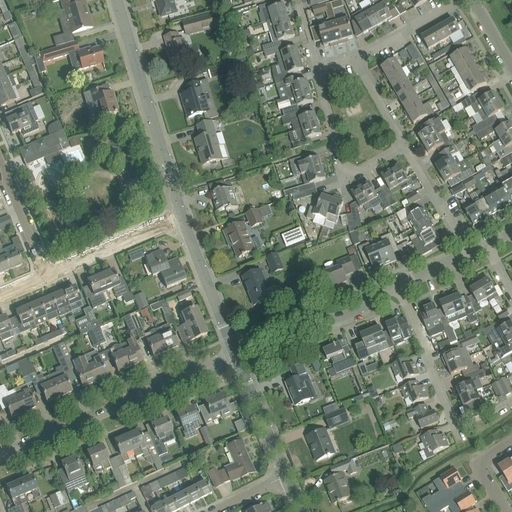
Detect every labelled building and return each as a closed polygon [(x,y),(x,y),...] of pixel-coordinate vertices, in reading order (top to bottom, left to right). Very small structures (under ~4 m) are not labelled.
[(85,3),(76,6),(73,0),(60,0),(63,10),(64,10),(71,34),(92,27),(85,3)] [(153,0),(154,2),(157,1),(162,18),(177,13),(174,1),(176,0),(153,0)] [(375,3),(372,5),(383,24),(388,21),(389,22),(393,20),(401,16),(392,4),(386,8),(384,4),(382,0),(381,0),(378,0),(375,2),(375,3)] [(408,0),(412,4),(415,8),(427,2),(425,0),(408,0)] [(230,1),(224,3),(226,11),(232,9),(230,1)] [(264,12),(267,22),(288,16),(285,5),(271,9),(270,4),(259,7),(261,12),(264,12)] [(326,5),(322,6),(313,9),(315,15),(328,11),(326,5)] [(363,10),(365,15),(374,31),(378,28),(377,27),(383,24),(372,5),(363,10)] [(249,8),(237,12),(239,19),(242,18),(244,14),(249,12),(250,11),(249,8)] [(365,15),(363,10),(352,17),(355,21),(356,21),(364,35),(369,31),(370,33),(374,31),(365,15)] [(8,12),(3,15),(6,22),(11,20),(8,12)] [(213,15),(184,23),(186,32),(216,24),(213,15)] [(267,22),(270,33),(291,27),(288,16),(267,22)] [(336,20),(333,21),(340,45),(349,42),(348,40),(354,38),(351,28),(348,16),(344,18),(344,20),(337,23),(336,20)] [(443,26),(450,38),(461,32),(454,20),(443,26)] [(340,45),(333,21),(329,22),(330,25),(323,27),(322,24),(318,25),(324,47),(330,45),(331,48),(340,45)] [(10,31),(15,42),(24,38),(17,22),(13,24),(15,28),(10,31)] [(443,26),(433,32),(440,44),(450,38),(443,26)] [(263,47),(264,52),(283,47),(281,41),(294,38),(291,27),(270,33),(273,44),(263,47)] [(240,33),(243,41),(252,38),(250,30),(240,33)] [(422,38),(429,50),(440,44),(433,32),(422,38)] [(178,34),(174,35),(165,38),(169,52),(171,52),(175,66),(191,61),(184,40),(180,41),(178,34)] [(64,35),(53,38),(56,47),(67,44),(64,35)] [(18,50),(21,57),(27,55),(24,48),(28,47),(24,38),(15,42),(17,47),(18,50)] [(415,61),(417,60),(421,58),(413,45),(408,49),(415,61)] [(82,70),(103,63),(99,48),(91,51),(90,48),(74,53),(74,50),(67,52),(65,46),(33,55),(39,74),(45,72),(42,63),(71,54),(73,61),(79,59),(82,70)] [(277,55),(280,65),(285,64),(301,59),(297,48),(284,52),(283,47),(264,52),(266,58),(277,55)] [(246,50),(248,57),(255,55),(252,48),(246,50)] [(451,58),(456,67),(471,58),(469,54),(471,53),(468,48),(460,53),(451,58)] [(27,55),(21,57),(24,65),(30,63),(27,55)] [(246,57),(234,61),(236,67),(248,63),(246,57)] [(456,67),(461,75),(476,67),(474,63),(476,61),(474,57),(471,58),(456,67)] [(274,79),(276,84),(292,79),(291,74),(304,70),(301,59),(285,64),(280,65),(273,68),(276,78),(274,79)] [(384,74),(386,78),(401,70),(396,60),(382,68),(385,73),(384,74)] [(430,66),(436,78),(440,76),(434,64),(430,66)] [(461,75),(466,84),(481,76),(479,72),(481,70),(478,65),(476,67),(461,75)] [(389,81),(393,87),(407,79),(401,70),(386,78),(388,82),(389,81)] [(28,73),(31,80),(37,78),(34,71),(28,73)] [(481,76),(466,84),(460,87),(465,97),(471,93),(486,85),(483,80),(486,79),(483,74),(481,76)] [(286,87),(289,98),(295,96),(311,91),(307,81),(302,82),(301,77),(292,79),(276,84),(278,90),(286,87)] [(428,79),(433,89),(437,86),(432,77),(428,79)] [(0,79),(0,93),(10,89),(5,78),(0,79)] [(37,78),(31,80),(35,90),(30,92),(32,98),(43,94),(37,78)] [(394,93),(397,97),(412,88),(407,79),(393,87),(396,92),(394,93)] [(190,93),(182,95),(189,118),(199,115),(205,113),(207,120),(206,120),(206,121),(219,117),(219,116),(218,117),(213,101),(206,104),(200,82),(188,86),(190,93)] [(441,87),(446,95),(450,93),(445,85),(441,87)] [(433,89),(438,98),(443,95),(437,86),(433,89)] [(400,100),(403,106),(417,98),(412,88),(397,97),(399,101),(400,100)] [(10,89),(0,93),(0,106),(1,107),(15,101),(10,89)] [(104,117),(109,116),(118,113),(112,92),(103,95),(102,89),(90,92),(93,104),(98,119),(103,117),(104,117)] [(283,109),(285,117),(290,116),(300,112),(302,112),(301,106),(314,102),(311,91),(295,96),(289,98),(284,99),(285,103),(290,102),(291,107),(283,109)] [(450,93),(446,95),(453,108),(457,106),(450,93)] [(472,107),(476,115),(499,102),(494,93),(486,98),(479,102),(477,103),(473,96),(461,103),(465,110),(472,107)] [(443,95),(438,98),(445,109),(449,107),(443,95)] [(405,112),(407,116),(423,107),(417,98),(403,106),(406,111),(405,112)] [(470,138),(476,135),(499,122),(495,116),(504,111),(499,102),(476,115),(473,117),(478,125),(473,128),(474,131),(468,134),(470,138)] [(29,104),(16,110),(19,116),(6,121),(12,134),(22,130),(24,136),(38,129),(35,124),(30,112),(32,110),(29,104)] [(423,107),(407,116),(410,120),(411,119),(414,125),(428,117),(428,116),(433,113),(428,104),(423,107)] [(300,119),(303,129),(318,124),(315,114),(302,118),(300,112),(290,116),(285,117),(286,122),(291,121),(300,119)] [(419,136),(424,145),(439,136),(449,130),(445,121),(443,122),(440,116),(420,127),(424,133),(419,136)] [(212,122),(207,123),(198,126),(201,139),(196,140),(203,166),(222,161),(229,158),(225,145),(220,147),(212,122)] [(496,132),(501,140),(511,134),(511,124),(511,123),(502,128),(499,122),(476,135),(480,141),(496,132)] [(318,124),(303,129),(296,131),(299,142),(293,144),(295,149),(310,145),(308,139),(322,135),(318,124)] [(26,153),(21,155),(26,167),(45,158),(62,151),(58,140),(66,136),(63,131),(24,147),(26,153)] [(447,135),(445,132),(439,136),(424,145),(429,154),(450,142),(449,138),(454,136),(452,132),(447,135)] [(511,134),(501,140),(492,145),(501,160),(511,153),(511,134)] [(71,148),(81,146),(79,138),(70,141),(71,146),(71,148)] [(436,166),(441,175),(456,166),(460,163),(464,161),(456,146),(437,157),(441,163),(436,166)] [(269,157),(275,155),(272,147),(267,149),(269,157)] [(299,165),(302,175),(322,169),(319,158),(306,162),(304,157),(290,161),(292,167),(299,165)] [(488,157),(483,160),(487,167),(492,164),(488,157)] [(223,164),(224,170),(236,166),(234,161),(223,164)] [(456,166),(441,175),(446,184),(458,176),(462,182),(476,175),(472,168),(469,170),(464,161),(460,163),(456,166)] [(478,173),(482,171),(487,168),(485,165),(476,169),(478,173)] [(399,166),(391,171),(399,186),(401,190),(402,191),(411,186),(408,181),(399,166)] [(487,168),(482,171),(483,173),(484,175),(494,169),(491,166),(487,168)] [(286,197),(293,195),(300,193),(314,189),(312,184),(326,180),(322,169),(302,175),(305,186),(298,188),(284,192),(286,197)] [(498,177),(511,201),(511,200),(511,199),(511,178),(511,177),(505,181),(502,174),(499,170),(495,172),(498,177)] [(387,185),(381,188),(391,207),(398,203),(393,195),(401,190),(399,186),(391,171),(382,176),(387,185)] [(25,174),(30,185),(35,182),(31,172),(25,174)] [(494,192),(504,211),(506,210),(507,207),(511,204),(511,201),(498,177),(500,180),(496,182),(500,189),(494,192)] [(467,190),(477,184),(476,183),(473,178),(463,184),(467,190)] [(237,180),(231,182),(233,188),(240,186),(239,182),(237,182),(237,180)] [(225,181),(209,185),(217,212),(226,209),(227,211),(239,208),(234,191),(233,188),(231,182),(226,183),(225,181)] [(477,184),(480,191),(494,215),(500,211),(503,212),(504,211),(494,192),(488,195),(480,181),(476,183),(477,184)] [(369,183),(361,188),(372,209),(381,204),(385,211),(391,207),(381,188),(375,192),(369,183)] [(454,197),(467,190),(463,184),(450,191),(454,197)] [(372,209),(361,188),(352,193),(361,209),(364,207),(367,212),(372,209)] [(314,189),(300,193),(293,195),(295,202),(302,200),(306,198),(316,195),(314,189)] [(480,200),(474,203),(485,222),(487,221),(487,218),(494,215),(480,191),(477,193),(480,200)] [(417,193),(408,198),(406,199),(410,206),(412,205),(421,200),(417,193)] [(316,216),(326,220),(333,199),(322,196),(318,209),(316,208),(315,209),(311,207),(307,218),(314,221),(316,216)] [(333,199),(326,220),(326,221),(336,224),(338,218),(341,213),(344,203),(342,203),(343,199),(334,196),(333,199)] [(485,222),(474,203),(468,206),(465,200),(461,202),(474,226),(481,222),(483,223),(485,222)] [(258,210),(247,215),(252,228),(263,223),(262,219),(272,215),(269,206),(258,210)] [(410,223),(413,229),(432,218),(431,216),(428,216),(424,209),(413,215),(409,207),(397,214),(403,226),(410,223)] [(351,211),(352,214),(356,231),(362,229),(358,209),(351,211)] [(348,224),(350,233),(356,231),(352,214),(341,217),(343,225),(348,224)] [(2,220),(0,220),(0,230),(6,228),(13,225),(9,217),(2,220)] [(410,238),(412,242),(419,239),(436,228),(432,222),(433,220),(432,218),(413,229),(416,234),(410,238)] [(244,224),(234,228),(225,232),(228,241),(231,240),(239,258),(248,254),(255,252),(244,224)] [(297,232),(283,238),(287,247),(306,239),(301,228),(296,230),(297,232)] [(419,239),(412,242),(415,248),(416,249),(421,257),(432,251),(429,245),(430,245),(432,245),(434,244),(434,243),(441,238),(436,228),(419,239)] [(384,244),(378,246),(385,266),(396,261),(394,254),(399,251),(402,259),(408,256),(404,247),(403,245),(397,247),(390,230),(388,231),(390,235),(381,238),(384,244)] [(356,231),(350,233),(355,246),(361,243),(356,231)] [(385,266),(378,246),(371,249),(369,243),(359,247),(366,265),(371,263),(374,270),(385,266)] [(0,274),(10,270),(2,251),(0,246),(0,274)] [(8,248),(2,251),(10,270),(23,265),(17,252),(14,246),(8,248)] [(356,253),(354,247),(347,249),(350,256),(356,253)] [(136,252),(139,258),(146,254),(144,249),(136,252)] [(153,277),(161,274),(161,273),(168,270),(166,264),(161,251),(145,257),(153,277)] [(267,259),(273,274),(284,269),(278,255),(267,259)] [(326,273),(329,278),(332,287),(347,281),(345,276),(355,272),(351,262),(349,258),(338,263),(340,268),(326,273)] [(161,273),(161,274),(167,288),(186,280),(177,259),(166,264),(168,270),(161,273)] [(113,270),(100,276),(107,291),(113,289),(117,299),(130,294),(125,281),(119,284),(113,270)] [(261,271),(253,274),(243,278),(254,306),(270,300),(264,283),(266,283),(261,271)] [(100,276),(88,281),(93,295),(88,297),(94,309),(105,304),(111,302),(107,291),(100,276)] [(487,280),(486,279),(480,282),(481,284),(479,284),(488,299),(490,302),(495,300),(496,301),(500,299),(489,279),(487,280)] [(488,299),(479,284),(470,290),(477,302),(478,305),(488,299)] [(75,287),(63,292),(71,312),(83,307),(75,287)] [(188,291),(179,295),(177,296),(179,302),(191,297),(188,291)] [(63,292),(51,297),(57,312),(60,317),(71,312),(63,292)] [(458,295),(457,294),(451,296),(451,298),(450,299),(458,320),(474,313),(471,305),(468,297),(462,300),(460,295),(458,295)] [(51,297),(40,302),(46,317),(57,312),(51,297)] [(138,299),(141,308),(146,306),(143,298),(138,299)] [(440,303),(444,312),(438,314),(443,325),(443,326),(449,341),(451,344),(458,341),(452,327),(449,323),(458,320),(450,299),(440,303)] [(159,303),(165,317),(172,314),(165,300),(159,303)] [(40,302),(28,307),(34,322),(46,317),(40,302)] [(477,302),(471,305),(474,313),(475,313),(476,315),(483,312),(478,305),(477,302)] [(428,331),(443,325),(438,314),(434,305),(433,305),(432,304),(425,306),(426,308),(424,309),(426,313),(421,314),(428,331)] [(34,322),(28,307),(16,312),(22,327),(28,324),(32,331),(37,329),(34,322)] [(89,324),(96,321),(90,308),(83,311),(89,324)] [(140,311),(143,318),(150,315),(147,308),(140,311)] [(200,323),(202,322),(196,308),(194,310),(193,309),(188,311),(189,312),(182,315),(186,325),(177,329),(184,344),(206,335),(200,323)] [(507,311),(498,316),(497,316),(500,321),(510,316),(507,311)] [(135,313),(129,315),(135,330),(142,327),(135,313)] [(135,330),(129,315),(123,318),(129,333),(135,330)] [(5,317),(0,318),(0,337),(2,342),(19,335),(17,329),(12,319),(7,321),(5,317)] [(386,325),(393,342),(395,347),(405,343),(404,340),(413,337),(406,319),(397,322),(396,320),(394,321),(393,319),(387,322),(388,324),(386,325)] [(96,322),(78,330),(81,336),(88,333),(94,331),(99,329),(96,322)] [(497,343),(498,342),(503,340),(511,334),(511,322),(501,329),(498,323),(489,328),(484,330),(483,331),(486,338),(493,334),(497,343)] [(60,331),(53,334),(55,339),(67,334),(64,325),(58,327),(60,331)] [(163,327),(157,330),(159,337),(166,352),(178,346),(169,325),(163,327)] [(380,353),(395,347),(393,342),(388,345),(380,327),(370,331),(380,353)] [(99,329),(94,331),(100,346),(106,343),(100,328),(99,329)] [(464,334),(467,340),(476,336),(478,335),(476,329),(464,334)] [(159,337),(157,330),(150,332),(150,333),(144,336),(150,348),(154,357),(166,352),(159,337)] [(94,331),(88,333),(94,348),(100,346),(94,331)] [(361,361),(380,353),(370,331),(360,335),(364,344),(355,348),(361,361)] [(46,337),(41,339),(44,344),(55,339),(53,334),(46,337)] [(511,334),(503,340),(498,342),(503,351),(497,354),(501,361),(511,354),(511,334)] [(444,357),(448,366),(470,357),(467,348),(479,343),(476,336),(467,340),(461,342),(463,349),(460,350),(444,357)] [(134,340),(121,345),(130,367),(143,362),(134,340)] [(439,345),(441,350),(451,346),(451,344),(449,341),(439,345)] [(64,344),(58,346),(65,361),(70,358),(64,344)] [(338,344),(323,350),(328,361),(332,359),(335,366),(333,366),(334,368),(328,371),(333,382),(353,374),(351,369),(357,367),(348,346),(343,349),(340,350),(338,344)] [(130,367),(121,345),(120,345),(118,345),(117,345),(116,345),(115,346),(114,346),(113,347),(112,348),(111,350),(109,351),(118,372),(130,367)] [(65,361),(58,346),(52,348),(59,363),(65,361)] [(96,351),(84,357),(89,367),(95,382),(107,377),(98,355),(96,351)] [(511,363),(511,364),(511,354),(501,361),(504,367),(511,363)] [(391,358),(394,365),(401,362),(399,356),(398,355),(391,358)] [(89,367),(84,357),(77,359),(72,362),(74,366),(83,387),(95,382),(89,367)] [(464,371),(467,377),(480,371),(478,365),(474,366),(470,357),(448,366),(451,376),(464,371)] [(29,359),(23,361),(29,376),(35,373),(29,359)] [(318,359),(312,361),(317,373),(322,370),(318,359)] [(401,362),(394,365),(392,366),(397,377),(402,375),(404,382),(420,375),(415,363),(411,365),(409,359),(401,362)] [(29,376),(23,361),(17,364),(23,378),(29,376)] [(295,380),(286,384),(295,407),(312,400),(306,384),(311,382),(303,364),(290,369),(295,380)] [(363,377),(369,375),(365,364),(358,366),(363,377)] [(57,373),(50,376),(53,383),(59,397),(72,392),(61,367),(55,369),(57,373)] [(457,389),(461,398),(477,391),(484,389),(480,380),(486,377),(483,370),(480,371),(467,377),(469,383),(457,389)] [(53,383),(50,376),(43,378),(42,375),(36,377),(47,403),(59,397),(53,383)] [(499,382),(506,397),(511,393),(511,391),(508,384),(506,378),(499,382)] [(418,382),(409,386),(401,389),(406,401),(411,398),(414,405),(429,398),(424,386),(421,388),(418,382)] [(506,397),(499,382),(492,385),(495,391),(499,400),(506,397)] [(27,385),(15,391),(24,413),(36,407),(27,385)] [(24,413),(15,391),(9,393),(3,386),(0,387),(0,403),(5,402),(11,418),(24,413)] [(380,396),(377,389),(369,392),(372,399),(380,396)] [(477,391),(461,398),(464,408),(467,414),(470,413),(471,416),(488,409),(484,399),(481,400),(477,391)] [(206,401),(207,402),(206,402),(207,405),(199,408),(204,420),(221,412),(223,418),(240,411),(236,402),(228,406),(223,395),(215,398),(215,397),(214,396),(205,400),(206,401)] [(426,405),(417,409),(407,414),(409,420),(416,417),(422,430),(439,423),(435,412),(430,414),(426,405)] [(179,422),(181,421),(185,432),(183,433),(186,440),(197,436),(195,431),(201,428),(198,421),(192,408),(178,414),(178,416),(177,417),(179,422)] [(326,418),(331,431),(350,423),(345,410),(326,418)] [(154,446),(155,449),(159,457),(168,453),(164,445),(166,444),(166,442),(175,438),(167,419),(165,420),(164,418),(158,421),(159,422),(152,425),(155,432),(149,434),(153,443),(154,446)] [(239,421),(234,423),(239,434),(244,432),(247,430),(243,420),(239,421)] [(396,420),(390,423),(389,423),(392,429),(393,431),(399,428),(396,420)] [(389,423),(384,425),(386,431),(392,429),(389,423)] [(207,427),(200,431),(208,449),(215,446),(207,427)] [(325,430),(317,434),(308,438),(317,461),(335,454),(325,430)] [(127,436),(133,451),(136,458),(143,455),(144,458),(145,458),(147,461),(151,465),(154,463),(158,472),(164,469),(159,457),(155,449),(148,452),(139,431),(127,436)] [(438,431),(429,435),(421,438),(426,450),(431,448),(434,454),(449,447),(445,435),(441,437),(438,431)] [(127,453),(133,451),(127,436),(115,441),(124,463),(130,460),(127,453)] [(208,473),(211,479),(216,488),(224,484),(223,484),(225,483),(231,481),(254,472),(252,466),(250,467),(247,460),(249,460),(244,447),(242,440),(227,446),(229,453),(230,452),(235,464),(225,468),(226,469),(217,472),(216,469),(208,473)] [(393,448),(396,455),(403,452),(401,445),(393,448)] [(88,453),(94,466),(101,463),(104,471),(111,468),(108,460),(102,446),(88,453)] [(160,458),(163,466),(172,462),(168,455),(160,458)] [(62,463),(66,473),(68,478),(61,480),(68,496),(75,493),(74,490),(88,484),(84,475),(83,475),(80,468),(80,467),(77,461),(76,458),(62,463)] [(189,459),(182,462),(186,470),(193,466),(189,459)] [(511,484),(511,464),(509,460),(502,464),(503,466),(500,468),(507,479),(501,482),(508,492),(511,489),(511,485),(511,484)] [(333,476),(348,470),(350,477),(358,473),(353,461),(331,470),(333,476)] [(172,467),(175,473),(179,481),(189,477),(186,470),(182,462),(172,467)] [(124,465),(118,468),(126,487),(132,484),(124,465)] [(126,487),(118,468),(112,471),(117,484),(109,488),(111,494),(126,487)] [(423,501),(428,510),(463,488),(460,482),(461,482),(459,477),(460,476),(456,470),(455,471),(454,470),(434,483),(437,487),(439,487),(442,492),(432,498),(430,497),(423,501)] [(175,473),(164,478),(168,487),(179,481),(175,473)] [(344,474),(335,478),(325,482),(334,504),(350,498),(344,482),(346,481),(344,474)] [(32,476),(19,482),(25,495),(31,492),(35,500),(41,497),(37,490),(32,476)] [(164,478),(153,483),(157,492),(168,487),(164,478)] [(25,495),(19,482),(6,487),(15,508),(21,505),(18,498),(25,495)] [(206,482),(195,487),(201,499),(212,494),(206,482)] [(157,492),(153,483),(141,489),(143,494),(151,491),(152,494),(157,492)] [(195,487),(184,493),(190,505),(201,499),(195,487)] [(63,488),(59,490),(60,493),(50,497),(55,508),(69,503),(63,488)] [(453,511),(452,511),(463,511),(476,504),(475,503),(476,503),(473,496),(471,497),(468,493),(467,494),(463,488),(428,510),(429,511),(440,511),(451,506),(454,511),(453,511)] [(122,497),(126,506),(138,501),(133,492),(122,497)] [(184,493),(173,498),(179,510),(190,505),(184,493)] [(111,503),(115,511),(126,506),(122,497),(111,503)] [(173,498),(162,504),(166,511),(175,511),(179,510),(173,498)] [(97,500),(102,511),(115,511),(111,503),(103,507),(99,499),(97,500)] [(86,506),(88,511),(102,511),(97,500),(86,506)] [(248,511),(270,511),(266,503),(248,511)]
